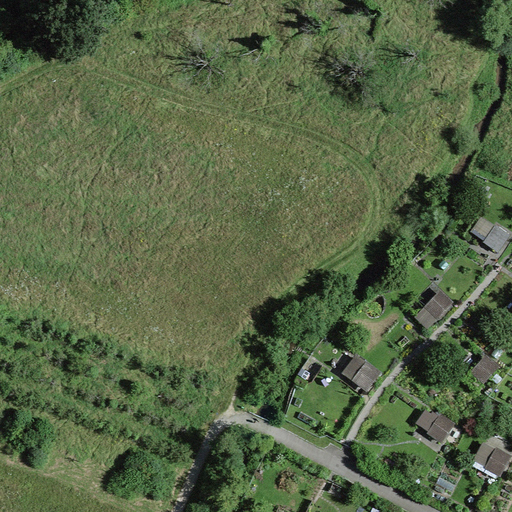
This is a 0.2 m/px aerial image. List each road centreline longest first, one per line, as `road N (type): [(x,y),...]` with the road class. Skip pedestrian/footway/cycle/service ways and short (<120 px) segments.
road 1 (track): [(229,407),(230,367),(264,310),(383,215),(397,194),(387,170),(91,53),(71,37),(0,72)]
road 2 (track): [(397,194),(447,118),(459,84),(463,0)]
road 3 (track): [(213,0),(71,37)]
